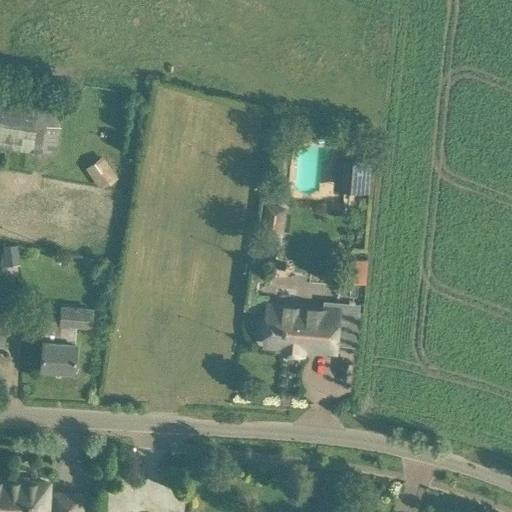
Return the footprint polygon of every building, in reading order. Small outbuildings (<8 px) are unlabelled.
[(0,145),(31,150),(55,153),(61,104),(0,96),(0,145)] [(276,111),(271,135),(285,138),(290,114),(276,111)] [(344,149),(343,156),(355,157),(352,190),(370,191),(373,159),(370,159),(372,138),(344,133),(344,149)] [(117,176),(103,155),(86,167),(101,189),(117,176)] [(2,245),(5,265),(19,264),(17,243),(2,245)] [(349,281),(366,282),(368,259),(351,258),(349,281)] [(245,300),(244,307),(245,307),(268,309),(269,301),(269,293),(259,292),(260,289),(257,289),(257,288),(250,287),(249,301),(246,301),(245,300)] [(341,307),(269,301),(268,309),(265,343),(285,345),(284,351),(303,352),(304,346),(337,349),(341,307)] [(44,317),(41,347),(40,367),(72,370),(74,350),(75,341),(74,341),(76,324),(90,325),(91,308),(61,306),(60,319),(44,317)] [(0,479),(0,511),(79,511),(81,491),(55,490),(55,491),(47,491),(48,482),(0,479)]
